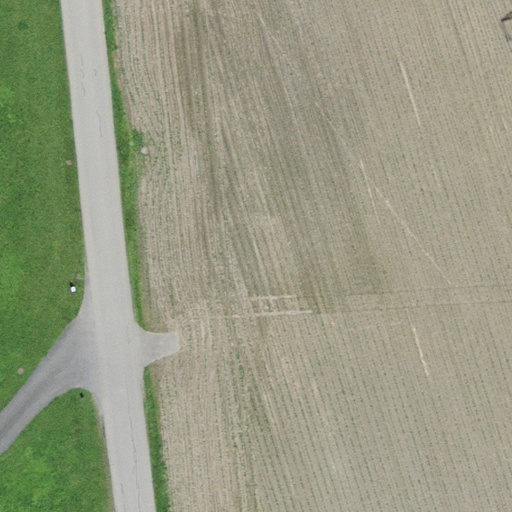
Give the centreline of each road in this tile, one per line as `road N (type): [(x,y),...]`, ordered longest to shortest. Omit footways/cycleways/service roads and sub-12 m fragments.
road 1 (unclassified): [(81,0),(136,511)]
road 2 (track): [(0,443),(58,376),(117,332)]
